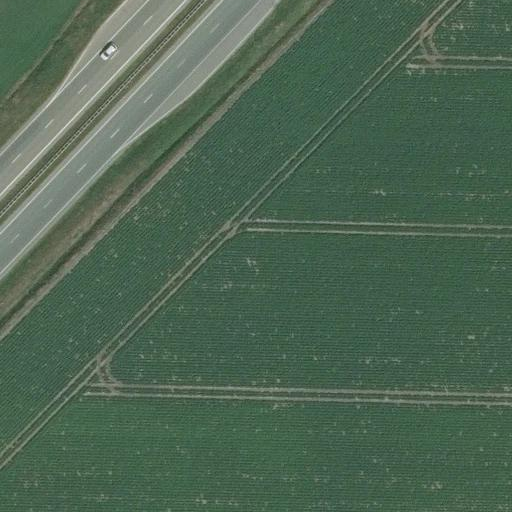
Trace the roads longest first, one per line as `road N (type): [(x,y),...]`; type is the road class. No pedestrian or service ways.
road 1 (trunk): [(0,253),(240,0)]
road 2 (trunk): [(165,0),(0,174)]
